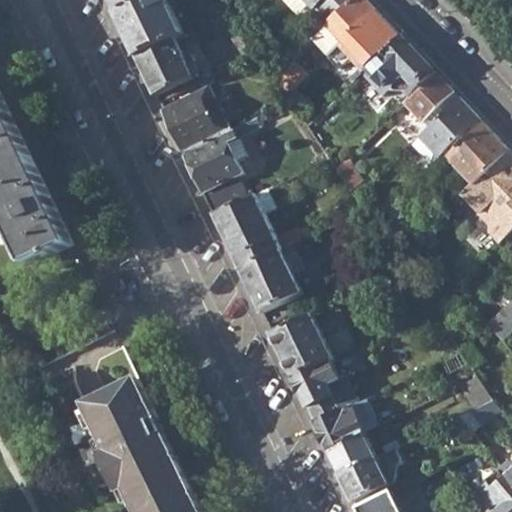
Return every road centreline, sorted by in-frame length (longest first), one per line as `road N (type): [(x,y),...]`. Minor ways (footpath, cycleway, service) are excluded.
road 1 (residential): [(33,0),(281,511)]
road 2 (residential): [(407,0),(511,110)]
